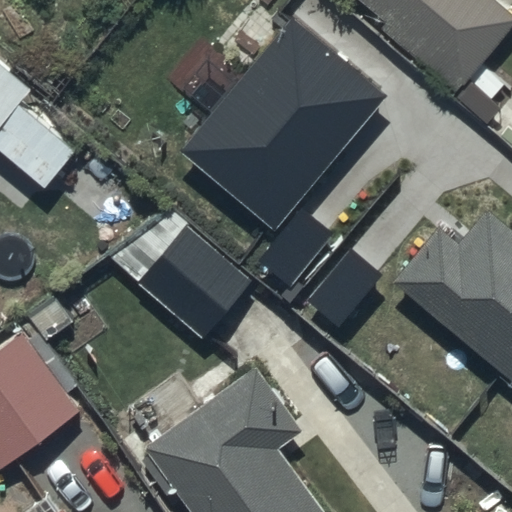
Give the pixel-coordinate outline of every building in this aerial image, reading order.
[(388,79),(290,0),(180,135),(278,214),(388,79)] [(376,0),(389,10),(382,20),(457,79),(511,10),(511,3),(507,0),(376,0)] [(35,89),(0,59),(0,142),(49,183),(78,148),(24,103),(35,89)] [(439,212),(393,268),(511,366),(511,214),(488,195),(459,229),(439,212)] [(249,267),(185,215),(137,273),(201,326),(249,267)] [(87,403),(24,321),(0,337),(0,443),(12,459),(87,403)] [(259,358),(151,433),(206,511),(336,511),(282,434),(302,421),(259,358)] [(71,511),(62,500),(45,511),(13,511),(9,506),(0,511),(71,511)]
